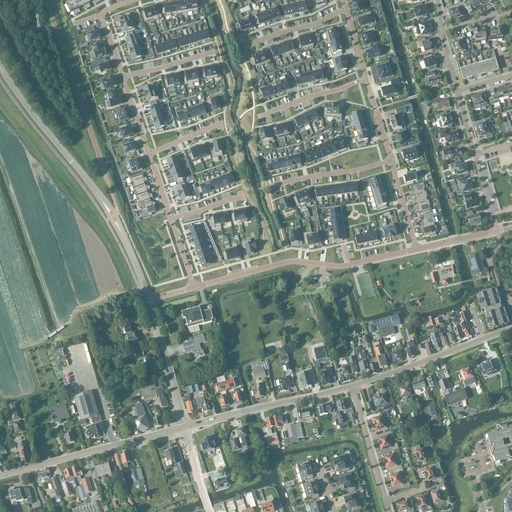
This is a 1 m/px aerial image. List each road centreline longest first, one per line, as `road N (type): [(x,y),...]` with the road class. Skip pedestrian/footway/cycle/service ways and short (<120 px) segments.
road 1 (tertiary): [(149,299),(112,216),(0,67)]
road 2 (residential): [(416,249),(338,266),(292,260),(193,288)]
road 3 (tertiary): [(0,476),(185,427)]
road 4 (tertiary): [(185,427),(351,386)]
road 5 (tertiary): [(351,386),(511,329)]
road 6 (tertiary): [(185,427),(149,299)]
road 7 (residential): [(266,186),(390,160)]
